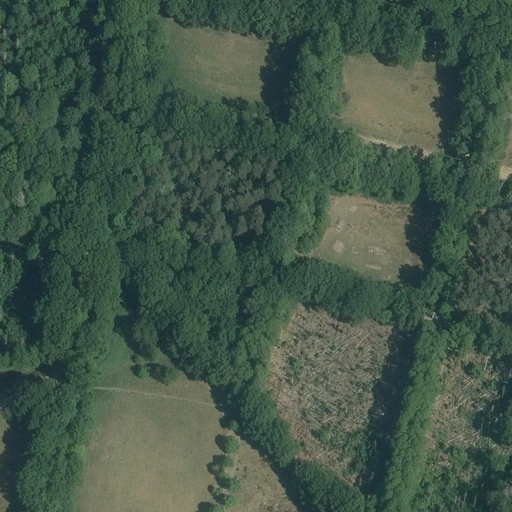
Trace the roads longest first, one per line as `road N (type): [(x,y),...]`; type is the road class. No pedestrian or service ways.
road 1 (track): [(88,234),(511,338)]
road 2 (track): [(298,173),(223,511)]
road 3 (track): [(492,58),(168,0)]
road 4 (track): [(438,318),(492,58)]
road 5 (track): [(88,234),(142,0)]
road 6 (track): [(59,375),(88,234)]
road 7 (track): [(54,511),(59,375)]
